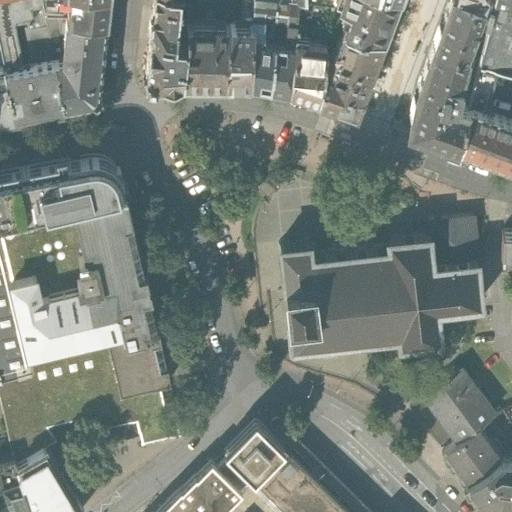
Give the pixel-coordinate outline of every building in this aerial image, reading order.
[(0,0),(0,50),(3,65),(53,56),(45,13),(42,0),(41,0),(0,0)] [(106,0),(41,0),(42,0),(60,1),(62,0),(68,0),(69,3),(67,3),(66,15),(105,17),(106,4),(106,0)] [(42,0),(45,13),(64,15),(66,15),(67,3),(69,3),(68,0),(62,0),(60,1),(42,0)] [(151,0),(143,70),(150,77),(179,75),(184,35),(173,34),(176,0),(151,0)] [(213,0),(211,21),(201,20),(203,0),(186,0),(185,21),(184,35),(179,75),(223,76),(228,20),(228,16),(228,10),(229,0),(213,0)] [(241,0),(239,21),(251,22),(252,0),(241,0)] [(252,0),(251,22),(248,76),(267,79),(274,0),(252,0)] [(296,0),(274,0),(267,79),(287,83),(292,34),(296,0)] [(310,0),(296,0),(292,34),(311,36),(313,16),(325,17),(326,3),(310,0)] [(310,0),(326,3),(325,17),(324,19),(342,23),(381,32),(393,0),(310,0)] [(480,0),(447,0),(432,40),(465,50),(480,0)] [(467,50),(478,54),(478,53),(490,3),(481,0),(480,0),(465,50),(467,50)] [(511,0),(490,0),(490,3),(478,53),(478,54),(466,102),(485,108),(498,61),(511,64),(511,0)] [(62,43),(64,15),(45,13),(53,56),(65,54),(62,43)] [(65,54),(53,56),(63,102),(92,97),(94,94),(96,92),(102,41),(105,17),(66,15),(64,15),(62,43),(65,54)] [(239,21),(228,20),(223,76),(248,76),(251,22),(239,21)] [(381,32),(342,23),(328,62),(323,60),(316,94),(320,95),(346,104),(357,98),(381,32)] [(311,36),(292,34),(287,83),(316,94),(323,60),(324,37),(311,36)] [(465,50),(432,40),(423,64),(413,90),(406,125),(431,134),(456,143),(466,102),(451,98),(467,50),(465,50)] [(0,114),(13,112),(3,65),(0,50),(0,114)] [(478,54),(467,50),(451,98),(466,102),(478,54)] [(3,65),(13,112),(63,102),(53,56),(3,65)] [(511,118),(485,108),(466,102),(456,143),(511,162),(511,118)] [(89,150),(33,160),(43,205),(124,186),(119,164),(118,158),(114,159),(109,155),(105,152),(100,151),(94,150),(89,150)] [(43,205),(33,160),(0,166),(0,225),(1,229),(34,221),(31,208),(43,205)] [(10,445),(26,490),(40,511),(74,511),(82,506),(44,441),(55,434),(46,419),(67,414),(85,410),(88,425),(134,414),(140,437),(171,430),(171,429),(178,428),(171,395),(162,397),(158,378),(169,376),(149,287),(150,287),(144,262),(142,263),(124,186),(43,205),(31,208),(34,221),(1,229),(0,225),(0,395),(2,405),(10,445)] [(441,225),(427,226),(430,258),(459,254),(458,248),(468,247),(469,252),(475,252),(476,251),(472,210),(439,213),(441,225)] [(511,264),(511,267),(511,266),(511,225),(500,225),(499,238),(499,252),(511,252),(511,264)] [(430,258),(427,226),(385,231),(386,240),(315,248),(314,242),(311,239),(308,239),(307,235),(299,236),(299,233),(291,234),(286,235),(286,237),(279,238),(282,276),(310,272),(314,306),(285,310),(289,339),(318,335),(319,347),(328,346),(337,345),(336,343),(345,341),(344,332),(396,327),(397,336),(438,330),(435,301),(479,295),(476,268),(475,252),(469,252),(468,247),(458,248),(459,254),(430,258)] [(314,306),(310,272),(282,276),(280,276),(284,310),(285,310),(314,306)] [(435,378),(406,399),(421,419),(440,444),(474,418),(485,410),(491,406),(492,405),(459,360),(435,378)] [(511,396),(499,403),(511,425),(511,438),(501,445),(496,439),(492,438),(490,440),(474,418),(440,444),(484,504),(493,506),(502,507),(511,500),(511,396)] [(491,406),(485,410),(491,418),(497,414),(491,406)] [(281,439),(253,411),(222,441),(226,446),(215,458),(209,453),(147,511),(354,511),(334,492),(308,466),(281,439)] [(0,498),(0,511),(40,511),(26,490),(10,445),(0,448),(0,472),(7,494),(0,498)]
